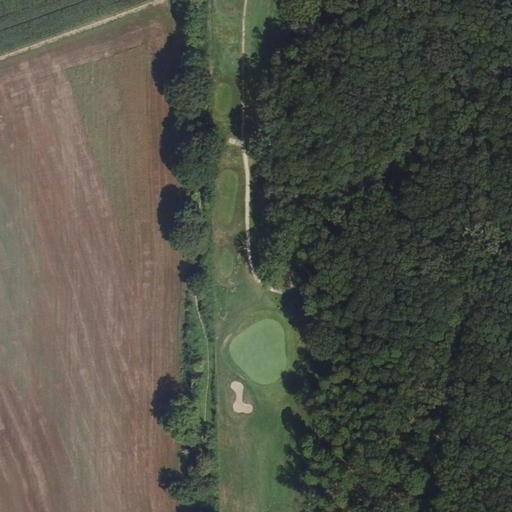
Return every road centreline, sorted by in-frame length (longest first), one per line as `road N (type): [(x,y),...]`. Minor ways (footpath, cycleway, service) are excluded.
road 1 (track): [(294,511),(306,337),(280,237),(511,87)]
road 2 (track): [(200,511),(186,0)]
road 3 (track): [(458,349),(419,511)]
